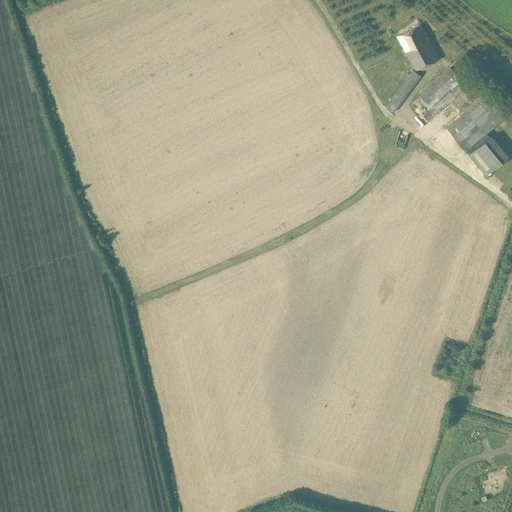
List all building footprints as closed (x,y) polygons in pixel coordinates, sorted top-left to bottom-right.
[(397,37),(416,71),(439,58),(421,24),(397,37)] [(451,68),(418,92),(432,111),(465,87),(451,68)] [(412,69),(386,106),(394,112),(421,75),(412,69)] [(505,117),(485,94),(445,128),(465,150),(486,132),(505,117)] [(490,136),(486,132),(465,150),(469,154),(490,136)] [(491,135),(490,136),(469,154),(486,175),(509,156),(491,135)]
